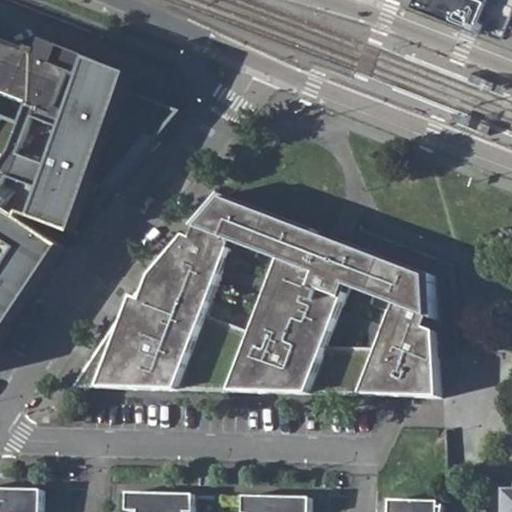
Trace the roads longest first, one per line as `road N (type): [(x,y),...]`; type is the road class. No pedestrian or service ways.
road 1 (residential): [(262,65),(98,263),(0,418)]
road 2 (residential): [(0,425),(43,441),(369,445)]
road 3 (primary): [(262,65),(511,164)]
road 4 (primary): [(511,70),(328,1)]
road 5 (primary): [(106,0),(262,65)]
